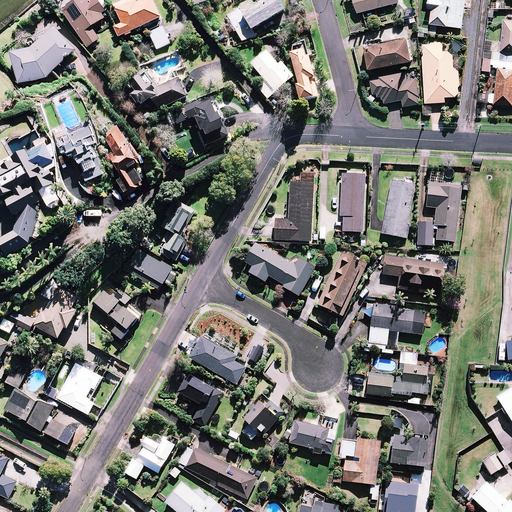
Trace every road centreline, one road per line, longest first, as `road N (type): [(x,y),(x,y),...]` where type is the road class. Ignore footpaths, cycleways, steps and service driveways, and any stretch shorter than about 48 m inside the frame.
road 1 (residential): [(67,511),(200,280)]
road 2 (residential): [(200,280),(287,137),(356,136)]
road 3 (residential): [(356,136),(511,144)]
road 4 (residential): [(318,363),(292,334),(200,280)]
road 5 (residential): [(319,0),(356,136)]
